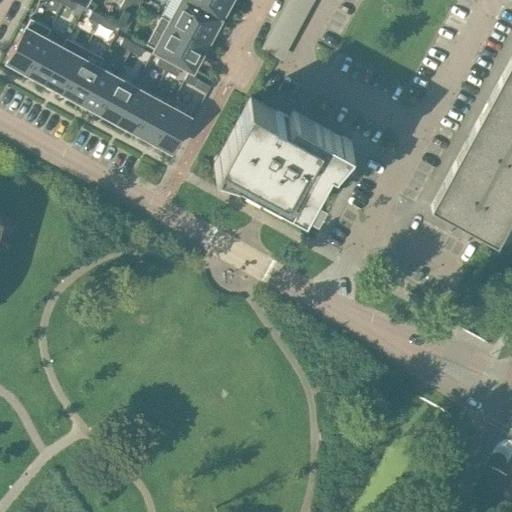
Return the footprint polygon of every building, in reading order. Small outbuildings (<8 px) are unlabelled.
[(122,0),(119,6),(126,10),(131,0),(122,0)] [(131,0),(126,10),(133,14),(139,4),(132,0),(131,0)] [(222,17),(222,16),(192,0),(179,0),(169,19),(161,15),(160,15),(206,41),(213,28),(214,28),(216,25),(215,24),(220,16),(222,17)] [(227,2),(228,0),(192,0),(222,16),(223,15),(221,14),(226,6),(228,3),(227,2)] [(91,9),(88,16),(98,22),(102,15),(91,9)] [(98,22),(109,27),(113,20),(102,15),(98,22)] [(199,54),(206,41),(160,15),(146,42),(192,67),(198,57),(200,54),(199,54)] [(30,17),(7,59),(26,69),(49,27),(30,17)] [(49,27),(26,69),(44,79),(67,37),(66,36),(61,45),(45,36),(50,27),(49,27)] [(123,36),(119,43),(130,49),(133,42),(123,36)] [(67,37),(44,79),(62,88),(85,46),(67,37)] [(133,42),(130,49),(140,55),(144,48),(133,42)] [(85,46),(62,88),(80,98),(98,65),(81,55),(86,47),(85,46)] [(494,240),(497,241),(511,213),(511,54),(430,205),(494,240)] [(159,56),(155,63),(165,69),(169,62),(159,56)] [(169,62),(165,69),(176,74),(180,67),(169,62)] [(98,65),(80,98),(98,108),(116,74),(98,65)] [(187,71),(183,78),(194,84),(198,77),(187,71)] [(116,74),(98,108),(115,118),(134,84),(116,74)] [(134,84),(115,118),(133,127),(152,94),(134,84)] [(152,94),(133,127),(151,137),(170,104),(152,94)] [(250,95),(213,162),(215,164),(219,157),(239,167),(237,170),(304,206),(329,160),(334,162),(335,160),(330,157),(341,138),(350,143),(351,141),(292,108),(288,116),(250,95)] [(170,104),(151,137),(170,147),(177,135),(178,135),(184,124),(183,123),(188,114),(170,104)]
